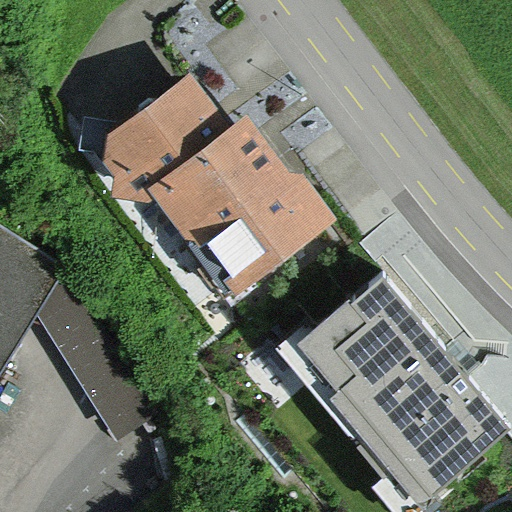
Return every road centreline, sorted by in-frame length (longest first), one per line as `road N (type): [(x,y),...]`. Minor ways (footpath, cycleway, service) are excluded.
road 1 (unclassified): [(297,0),(511,264)]
road 2 (motorway): [(403,0),(511,85)]
